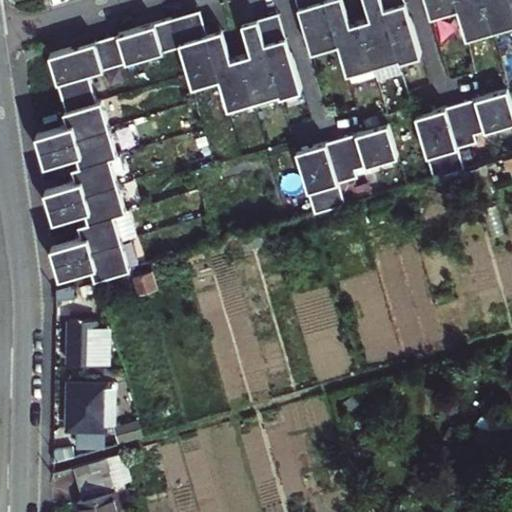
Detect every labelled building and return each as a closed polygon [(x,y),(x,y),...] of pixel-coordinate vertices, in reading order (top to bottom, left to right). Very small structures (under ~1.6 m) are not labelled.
[(304,0),(320,51),(347,43),(355,73),(407,58),(408,61),(430,54),(413,0),(373,0),(379,18),(359,24),(351,0),(304,0)] [(511,0),(434,0),(440,16),(466,8),(476,38),(511,26),(511,0)] [(197,10),(180,16),(188,44),(200,85),(227,77),(236,107),(287,92),(288,95),(310,89),(286,10),(275,13),(265,16),(274,46),(264,49),(254,52),(245,22),(223,29),(214,31),(207,7),(197,10)] [(79,45),(57,51),(65,80),(96,71),(188,44),(180,16),(138,28),(79,45)] [(65,80),(73,107),(104,98),(96,71),(65,80)] [(422,114),(440,176),(470,167),(464,146),(483,141),(481,133),(511,123),(511,88),(465,102),(434,110),(422,114)] [(99,270),(101,276),(137,265),(122,211),(133,208),(118,154),(125,152),(109,97),(104,98),(73,107),(71,108),(73,114),(75,120),(83,151),(85,157),(87,162),(79,164),(81,169),(83,176),(92,207),(93,213),(95,218),(85,221),(87,227),(89,233),(98,264),(99,270)] [(75,120),(43,129),(52,160),(83,151),(75,120)] [(303,149),(321,211),(351,202),(345,180),(364,175),(362,167),(404,155),(395,123),(342,138),(313,146),(303,149)] [(83,176),(51,185),(60,216),(92,207),(83,176)] [(89,233),(57,242),(66,273),(98,264),(89,233)] [(160,289),(156,275),(132,282),(137,296),(160,289)] [(101,291),(98,281),(81,286),(84,297),(101,291)] [(61,287),(61,298),(79,293),(76,283),(61,287)] [(73,366),(110,368),(112,341),(100,341),(101,323),(76,322),(74,345),(73,366)] [(118,425),(120,385),(69,382),(68,412),(67,431),(78,432),(82,453),(111,445),(108,433),(109,425),(118,425)] [(122,443),(143,436),(139,421),(118,427),(122,443)] [(450,433),(440,436),(444,452),(454,449),(450,433)] [(57,450),(57,461),(74,455),(73,448),(57,450)] [(119,511),(104,459),(77,467),(86,500),(79,502),(82,511),(119,511)] [(376,511),(373,498),(363,501),(365,511),(376,511)]
